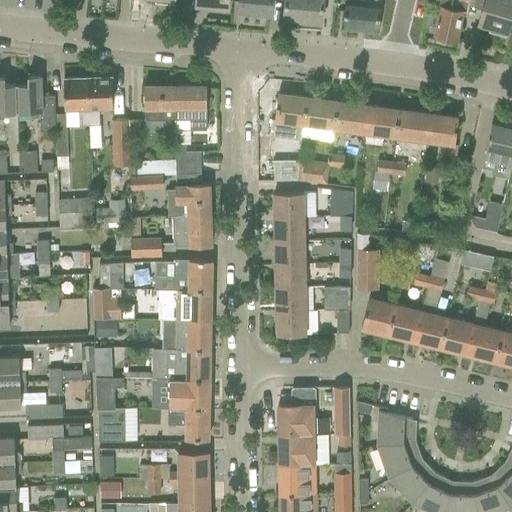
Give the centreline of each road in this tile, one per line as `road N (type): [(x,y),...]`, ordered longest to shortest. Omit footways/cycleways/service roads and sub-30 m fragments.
road 1 (residential): [(242,375),(237,51)]
road 2 (residential): [(511,401),(407,375),(242,375)]
road 3 (residential): [(237,51),(0,26)]
road 4 (residential): [(391,67),(237,51)]
road 5 (residential): [(242,511),(242,375)]
road 6 (residential): [(511,92),(391,67)]
